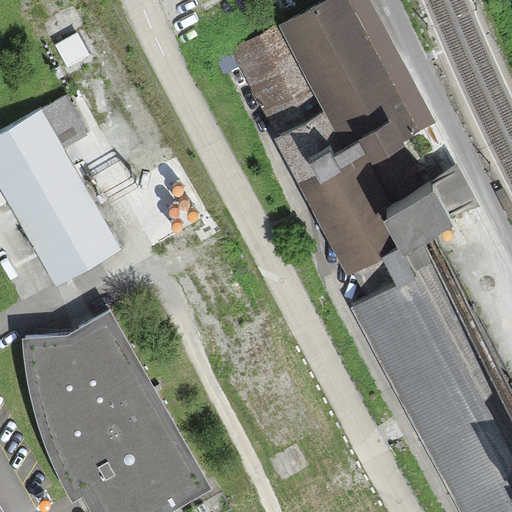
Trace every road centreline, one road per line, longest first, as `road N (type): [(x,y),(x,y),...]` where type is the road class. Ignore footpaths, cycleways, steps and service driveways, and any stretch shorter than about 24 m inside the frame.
road 1 (residential): [(140,0),(224,187),(401,511)]
road 2 (residential): [(392,0),(511,246)]
